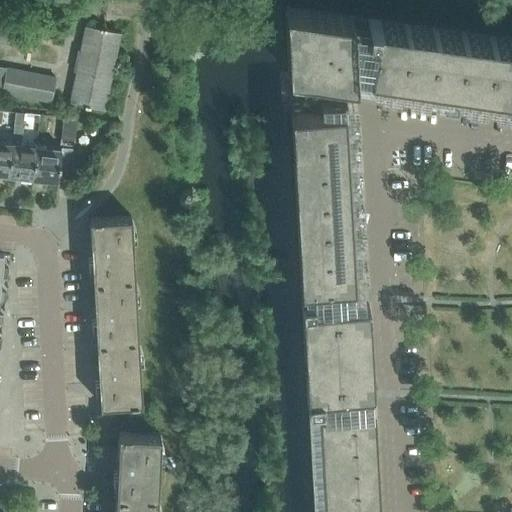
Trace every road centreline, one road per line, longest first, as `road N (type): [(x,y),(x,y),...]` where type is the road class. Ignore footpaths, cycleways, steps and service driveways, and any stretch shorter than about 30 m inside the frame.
road 1 (residential): [(511,147),(419,135),(407,137),(395,157),(415,511)]
road 2 (residential): [(66,472),(56,446),(43,241)]
